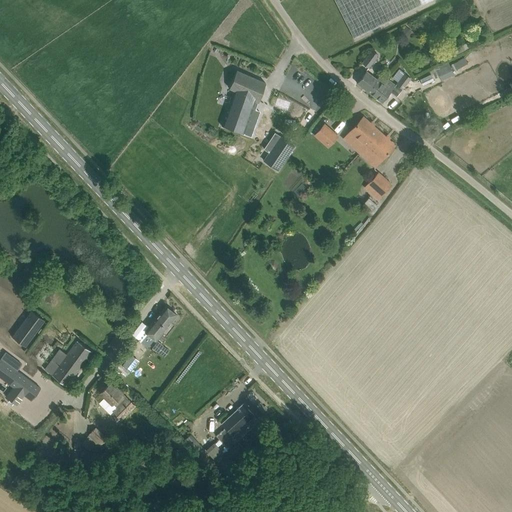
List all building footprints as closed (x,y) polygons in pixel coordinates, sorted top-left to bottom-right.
[(334,0),(354,38),(363,34),(431,0),(334,0)] [(402,31),(409,36),(412,31),(405,26),(402,31)] [(462,45),(451,50),(454,56),(469,48),(467,43),(462,45)] [(372,50),(362,63),(369,68),(378,55),(372,50)] [(459,60),(462,67),(468,63),(465,57),(459,60)] [(462,67),(459,60),(453,63),(456,70),(462,67)] [(435,68),(436,69),(439,75),(441,80),(454,74),(448,63),(448,62),(435,68)] [(393,77),(399,81),(396,84),(402,89),(411,78),(399,69),(393,77)] [(266,83),(261,81),(237,70),(230,88),(234,89),(222,123),(245,132),(256,101),(259,102),(266,83)] [(357,82),(371,93),(384,77),(380,73),(376,78),(366,71),(357,82)] [(433,78),(431,73),(420,79),(423,85),(434,79),(433,78)] [(384,77),(371,93),(382,102),(395,85),(384,77)] [(349,132),(365,146),(370,140),(372,141),(380,132),(363,117),(349,132)] [(424,118),(414,118),(414,126),(424,126),(424,118)] [(325,124),(315,135),(328,147),(338,136),(325,124)] [(370,140),(365,146),(381,161),(395,145),(380,132),(372,141),(370,140)] [(280,136),(264,160),(278,170),(294,146),(280,136)] [(368,183),(382,195),(391,185),(378,173),(368,183)] [(166,305),(145,331),(156,340),(177,314),(166,305)] [(26,345),(45,319),(32,310),(13,336),(26,345)] [(92,351),(77,340),(67,354),(60,349),(45,369),(67,385),(92,351)] [(157,352),(158,351),(163,345),(158,340),(152,348),(157,352)] [(31,403),(40,391),(17,374),(22,367),(12,360),(0,374),(0,379),(13,390),(6,400),(17,408),(24,398),(31,403)] [(130,372),(120,364),(117,368),(126,376),(130,372)] [(121,419),(134,405),(117,387),(115,388),(110,383),(106,387),(104,387),(101,390),(101,392),(100,392),(105,397),(99,403),(110,414),(113,411),(121,419)] [(215,443),(222,451),(224,453),(237,440),(233,435),(254,415),(243,403),(222,423),(226,427),(221,431),(225,435),(215,443)] [(107,437),(97,427),(89,434),(100,445),(107,437)] [(184,439),(202,458),(208,452),(190,433),(184,439)] [(102,451),(98,447),(93,451),(98,455),(102,451)] [(180,454),(176,457),(180,462),(184,458),(180,454)] [(21,479),(17,475),(12,482),(17,485),(21,479)] [(44,501),(41,505),(49,511),(52,506),(44,501)]
